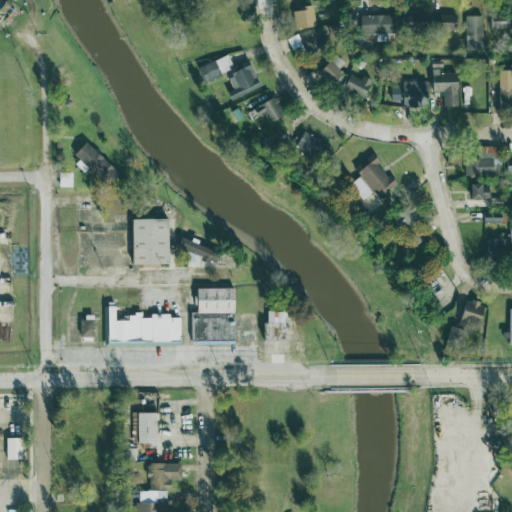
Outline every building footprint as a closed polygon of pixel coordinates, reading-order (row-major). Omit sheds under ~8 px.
[(291,9),(293,29),(313,27),(311,7),(291,9)] [(424,15),(405,14),(404,25),(423,25),(424,15)] [(453,15),(436,14),(436,30),(453,30),(453,15)] [(488,28),(505,29),(505,14),(488,14),(488,28)] [(358,16),(358,35),(391,34),(391,15),(358,16)] [(464,45),(479,45),(478,15),(463,16),(464,45)] [(295,34),(284,39),(291,53),(302,47),(306,53),(327,42),(320,29),(298,40),(295,34)] [(195,68),(201,82),(226,73),(232,89),(225,92),(228,99),(258,87),(247,61),(231,67),(226,55),(195,68)] [(345,67),(334,55),(317,71),(328,83),(345,67)] [(511,103),(511,70),(497,71),(498,103),(511,103)] [(454,73),(430,74),(430,92),(440,92),(441,107),(456,106),(454,73)] [(341,92),(364,98),(368,80),(345,74),(341,92)] [(400,82),(401,107),(425,106),(424,81),(400,82)] [(281,117),(272,98),(250,108),(254,117),(262,113),(266,123),(281,117)] [(293,145),(317,160),(325,146),(302,131),(293,145)] [(76,160),(72,164),(81,173),(84,170),(103,188),(116,174),(82,142),(71,155),(76,160)] [(463,176),(499,176),(498,147),(476,147),(476,157),(462,157),(463,176)] [(393,186),(371,154),(351,168),(358,177),(348,183),(360,200),(371,192),(376,199),(393,186)] [(70,188),(70,173),(56,173),(56,188),(70,188)] [(468,199),(487,199),(487,185),(468,185),(468,199)] [(390,220),(404,233),(417,219),(403,206),(390,220)] [(481,223),(503,224),(504,213),(482,212),(481,223)] [(128,220),(129,265),(165,264),(165,219),(128,220)] [(511,242),(511,228),(508,229),(507,235),(496,235),(496,239),(485,239),(484,257),(505,258),(506,242),(511,242)] [(212,267),(218,253),(178,238),(174,247),(188,252),(186,257),(212,267)] [(194,289),(194,312),(189,312),(189,344),(232,344),(231,288),(194,289)] [(475,327),(481,305),(463,299),(457,322),(475,327)] [(105,342),(178,342),(178,318),(168,318),(168,315),(139,315),(139,314),(126,314),(126,320),(114,320),(114,306),(105,306),(105,342)] [(260,340),(284,340),(283,312),(263,312),(264,322),(260,322),(260,340)] [(92,317),(78,317),(78,337),(92,337),(92,317)] [(445,344),(458,347),(462,330),(448,327),(445,344)] [(155,443),(154,413),(135,413),(135,443),(155,443)] [(179,481),(179,464),(146,463),(146,489),(168,490),(169,481),(179,481)] [(133,502),(133,511),(167,511),(168,502),(133,502)]
